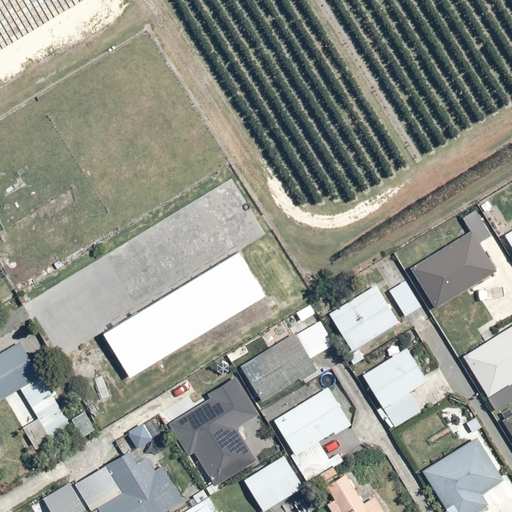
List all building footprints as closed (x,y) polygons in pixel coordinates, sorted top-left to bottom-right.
[(474,228),(412,266),(437,307),(500,269),(474,228)] [(241,249),(105,331),(132,376),(268,294),(241,249)] [(420,304),(404,277),(387,288),(404,314),(420,304)] [(377,283),(331,311),(355,349),(400,322),(377,283)] [(511,325),(465,355),(490,395),(511,381),(511,325)] [(296,330),(242,364),(264,400),(301,377),(302,379),(320,369),(296,330)] [(21,343),(0,355),(0,399),(41,376),(21,343)] [(409,347),(365,373),(396,425),(422,410),(410,390),(428,380),(409,347)] [(261,413),(237,375),(208,392),(211,397),(170,422),(190,454),(196,450),(217,484),(257,460),(237,428),(261,413)] [(330,385),(276,418),(297,453),(334,430),(336,433),(353,423),(330,385)] [(82,407),(68,416),(81,435),(94,426),(82,407)] [(478,435),(423,469),(449,511),(474,511),(489,502),(483,492),(505,478),(478,435)] [(126,491),(101,506),(104,511),(165,511),(186,500),(164,465),(157,469),(148,456),(140,461),(132,448),(108,462),(126,491)] [(304,484),(284,452),(243,478),(262,509),(304,484)] [(339,497),(330,503),(335,511),(387,511),(377,494),(366,501),(347,471),(329,481),(339,497)] [(214,511),(206,498),(183,511),(214,511)]
